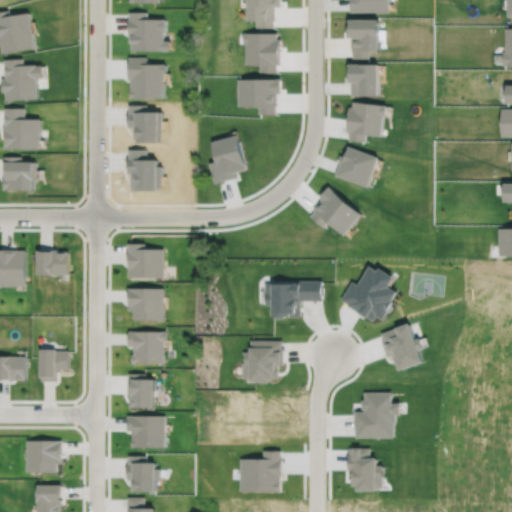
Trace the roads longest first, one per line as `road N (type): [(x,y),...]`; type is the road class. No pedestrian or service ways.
road 1 (residential): [(96,0),(94,511)]
road 2 (residential): [(274,196),(221,216),(0,215)]
road 3 (residential): [(314,0),(312,135),(274,196)]
road 4 (residential): [(315,511),(316,401),(333,353)]
